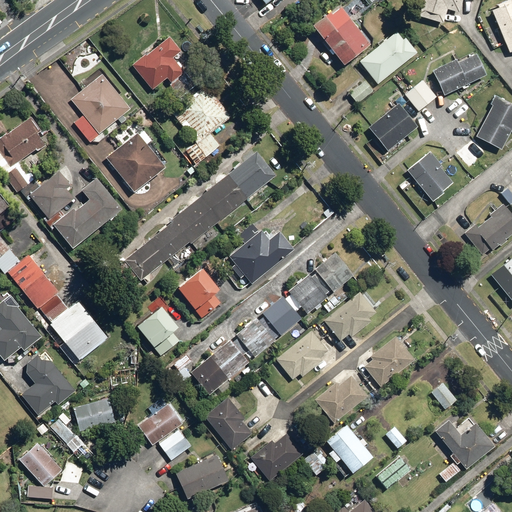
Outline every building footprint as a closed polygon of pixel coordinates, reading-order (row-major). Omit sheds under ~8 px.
[(418,0),(414,14),(442,22),(446,9),(457,12),(460,0),(418,0)] [(496,6),(490,8),(508,52),(511,50),(511,0),(504,0),(495,4),(496,6)] [(327,11),(310,24),(343,64),(369,43),(339,6),(330,13),(327,11)] [(395,31),(359,61),(377,84),(416,52),(404,37),(402,39),(395,31)] [(180,51),(168,36),(146,55),(144,54),(131,65),(152,89),(166,77),(170,82),(183,72),(172,57),(180,51)] [(486,74),(475,53),(456,62),(454,58),(430,70),(443,95),(486,74)] [(101,74),(70,99),(98,134),(129,108),(101,74)] [(423,80),(404,94),(417,111),(436,97),(423,80)] [(365,81),(349,94),(357,104),(373,91),(365,81)] [(205,85),(171,111),(195,143),(184,150),(195,164),(222,144),(213,132),(230,118),(205,85)] [(491,104),(475,136),(501,149),(511,127),(511,103),(494,95),(489,103),(491,104)] [(397,103),(367,126),(387,151),(417,127),(397,103)] [(30,116),(0,137),(0,152),(10,166),(35,149),(36,151),(45,145),(37,133),(40,130),(30,116)] [(136,132),(104,157),(133,192),(164,167),(145,144),(150,140),(142,130),(137,133),(136,132)] [(469,169),(487,154),(474,138),(456,153),(469,169)] [(172,221),(123,260),(140,280),(189,242),(190,243),(275,175),(255,151),(170,219),(172,221)] [(429,151),(406,170),(432,201),(442,193),(441,191),(452,182),(439,166),(440,165),(429,151)] [(27,183),(16,168),(5,176),(16,192),(27,183)] [(57,170),(28,195),(48,219),(73,198),(66,188),(70,185),(57,170)] [(71,247),(120,208),(95,177),(80,189),(88,199),(74,210),(72,208),(52,224),(71,247)] [(0,269),(4,274),(20,260),(0,236),(0,211),(9,205),(0,194),(0,269)] [(463,233),(482,255),(490,248),(491,250),(498,244),(499,246),(506,240),(505,238),(511,232),(511,216),(501,204),(489,214),(490,216),(477,227),(474,224),(463,233)] [(260,229),(227,256),(234,264),(230,267),(239,278),(243,274),(251,284),(293,249),(278,230),(268,239),(260,229)] [(333,251),(313,269),(332,292),(353,274),(333,251)] [(28,255),(7,272),(36,308),(57,291),(28,255)] [(511,255),(490,274),(511,301),(511,255)] [(201,268),(175,287),(192,309),(193,308),(201,318),(220,303),(213,293),(217,290),(201,268)] [(308,274),(287,290),(306,313),(326,297),(308,274)] [(358,291),(323,320),(340,341),(348,334),(350,337),(371,321),(368,318),(375,312),(358,291)] [(282,296),(261,312),(280,335),(300,318),(282,296)] [(329,313),(335,307),(334,306),(339,302),(334,296),(323,306),(329,313)] [(0,356),(3,360),(20,347),(23,350),(41,336),(16,306),(6,305),(2,299),(0,301),(0,356)] [(78,302),(49,324),(78,360),(106,338),(78,302)] [(159,305),(135,325),(152,346),(159,356),(179,340),(171,330),(176,326),(159,305)] [(255,317),(235,334),(254,357),(274,341),(255,317)] [(311,330),(275,359),(292,380),(299,374),(301,377),(322,360),(319,357),(327,351),(311,330)] [(372,359),(363,366),(380,387),(414,359),(395,336),(369,356),(372,359)] [(228,339),(190,372),(209,394),(248,362),(228,339)] [(33,383),(20,394),(36,414),(53,401),(56,405),(74,390),(50,360),(40,359),(36,354),(26,362),(24,372),(33,383)] [(367,395),(350,375),(338,385),(335,382),(314,400),(333,423),(367,395)] [(456,399),(441,383),(430,392),(445,409),(456,399)] [(227,397),(203,416),(231,450),(251,434),(242,422),(245,419),(227,397)] [(107,398),(72,407),(79,431),(113,421),(107,398)] [(166,403),(137,425),(152,445),(181,423),(166,403)] [(447,419),(433,430),(465,469),(493,446),(474,422),(459,434),(447,419)] [(345,424),(325,441),(332,450),(328,453),(336,462),(340,459),(351,472),(371,456),(345,424)] [(406,440),(393,427),(385,434),(397,448),(406,440)] [(157,443),(170,461),(191,446),(178,428),(157,443)] [(302,454),(286,433),(273,443),(271,440),(250,457),(268,481),(302,454)] [(36,442),(18,459),(43,486),(61,469),(36,442)] [(303,461),(316,476),(329,464),(316,449),(303,461)] [(215,454),(174,473),(187,499),(228,480),(215,454)] [(409,471),(398,457),(374,476),(385,490),(409,471)] [(459,470),(451,462),(438,474),(445,482),(459,470)] [(52,487),(27,486),(27,497),(51,499),(52,487)] [(374,511),(364,499),(363,500),(356,492),(330,511),(374,511)] [(309,511),(300,499),(283,511),(309,511)] [(502,511),(493,501),(480,511),(502,511)]
